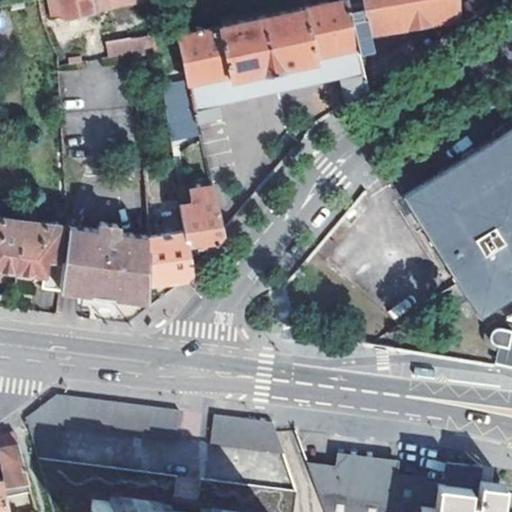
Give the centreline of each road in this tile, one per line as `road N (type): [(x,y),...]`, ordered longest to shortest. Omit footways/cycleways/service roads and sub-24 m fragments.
road 1 (residential): [(511,44),(391,122),(331,172),(204,323),(194,367)]
road 2 (secondary): [(194,367),(511,413)]
road 3 (secondary): [(16,344),(194,367)]
